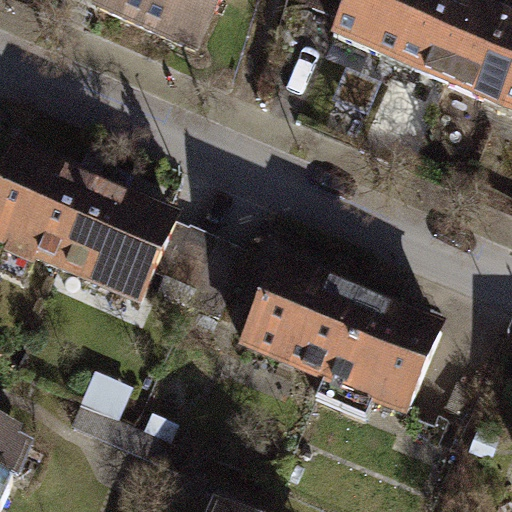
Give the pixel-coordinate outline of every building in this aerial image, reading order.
[(106,0),(101,12),(198,55),(221,0),(106,0)] [(344,23),(353,0),(316,0),(313,9),(344,23)] [(427,0),(353,0),(344,23),(337,38),(398,66),(427,0)] [(427,0),(398,66),(451,88),(484,12),(489,0),(427,0)] [(511,88),(511,24),(484,12),(451,88),(502,110),(511,88)] [(511,88),(502,110),(511,114),(511,88)] [(101,190),(18,153),(0,191),(0,242),(64,271),(101,190)] [(179,225),(101,190),(64,271),(143,306),(179,225)] [(249,255),(193,231),(172,281),(199,293),(192,308),(221,320),(249,255)] [(365,301),(281,266),(246,350),(329,385),(365,301)] [(444,335),(365,301),(329,385),(409,418),(444,335)] [(84,411),(75,433),(175,476),(184,454),(84,411)] [(0,432),(0,511),(4,511),(14,489),(0,482),(0,472),(15,439),(0,432)]
